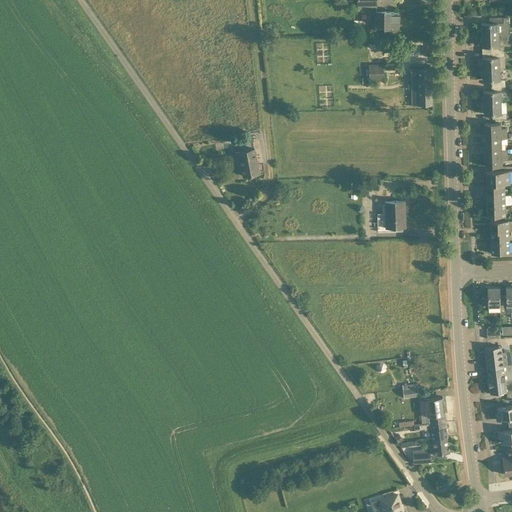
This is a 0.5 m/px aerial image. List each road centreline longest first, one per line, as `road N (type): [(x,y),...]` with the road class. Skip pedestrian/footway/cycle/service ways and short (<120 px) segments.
road 1 (unclassified): [(445,511),(81,0)]
road 2 (tertiary): [(452,273),(445,0)]
road 3 (track): [(234,221),(270,189),(251,0)]
road 4 (tertiary): [(477,499),(452,273)]
